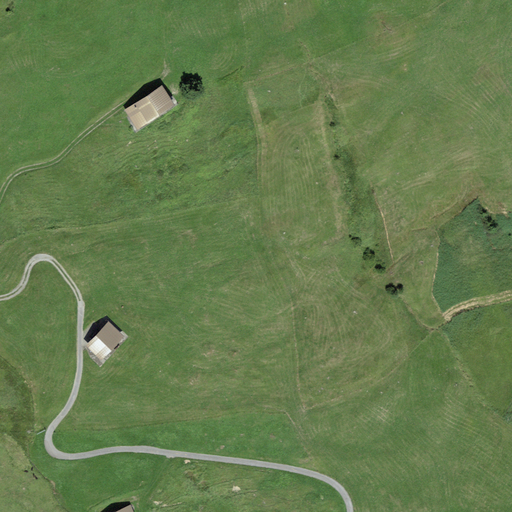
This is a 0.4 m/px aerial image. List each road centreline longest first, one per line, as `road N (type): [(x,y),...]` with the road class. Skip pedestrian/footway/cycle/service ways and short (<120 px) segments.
road 1 (track): [(133,93),(58,158),(10,177),(0,195)]
road 2 (track): [(0,297),(15,292),(41,256),(72,284),(80,306)]
